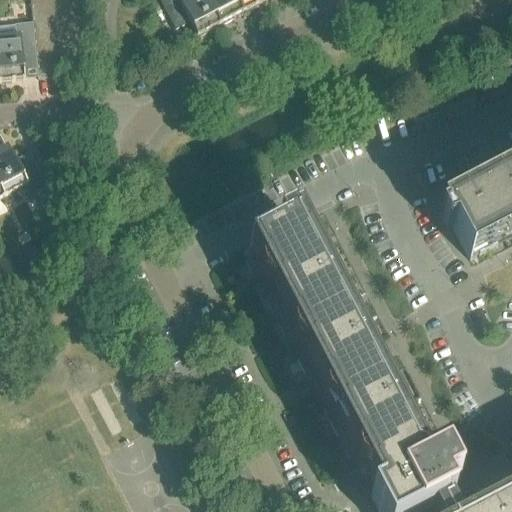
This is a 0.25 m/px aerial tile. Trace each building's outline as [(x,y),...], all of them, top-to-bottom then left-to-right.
[(29,0),(30,10),(54,8),(53,0),(29,0)] [(219,27),(205,0),(179,0),(178,1),(177,0),(158,0),(175,33),(189,25),(196,39),(199,38),(200,39),(209,34),(209,33),(219,27)] [(234,0),(205,0),(219,27),(222,26),(223,27),(233,22),(232,21),(242,15),(234,0)] [(265,3),(263,0),(234,0),(242,15),(245,14),(246,15),(256,10),(255,9),(265,3)] [(54,8),(30,10),(31,22),(55,20),(54,8)] [(33,34),(56,32),(55,20),(31,22),(32,28),(33,34)] [(0,85),(24,83),(23,74),(37,73),(36,69),(35,58),(34,46),(33,34),(32,28),(0,31),(0,85)] [(34,46),(58,44),(56,32),(33,34),(34,46)] [(34,46),(35,58),(59,56),(58,44),(34,46)] [(36,69),(60,66),(59,56),(35,58),(36,69)] [(36,69),(37,73),(37,82),(56,80),(56,82),(59,82),(59,80),(61,80),(60,66),(36,69)] [(0,153),(0,193),(4,202),(27,191),(35,208),(51,199),(29,156),(15,164),(7,149),(0,153)] [(446,234),(452,231),(469,263),(471,262),(478,258),(478,259),(496,249),(511,240),(511,167),(441,205),(439,206),(442,212),(440,213),(442,218),(439,220),(446,234)] [(276,232),(279,238),(242,258),(252,276),(256,274),(260,288),(270,299),(265,302),(273,318),(283,337),(288,335),(292,349),(302,360),(297,363),(307,382),(312,379),(321,398),(324,411),(334,422),(329,425),(348,460),(352,458),(356,472),(366,483),(358,487),(362,493),(363,493),(366,499),(365,499),(371,511),(511,511),(511,492),(507,495),(477,511),(469,496),(475,493),(453,453),(452,454),(449,447),(450,447),(447,441),(423,453),(410,428),(415,425),(396,389),(395,390),(391,392),(377,365),(369,350),(369,349),(374,347),(364,328),(359,330),(346,305),(351,302),(332,267),(327,269),(314,244),(319,241),(309,223),(298,228),(297,226),(292,228),(290,225),(276,232)]
